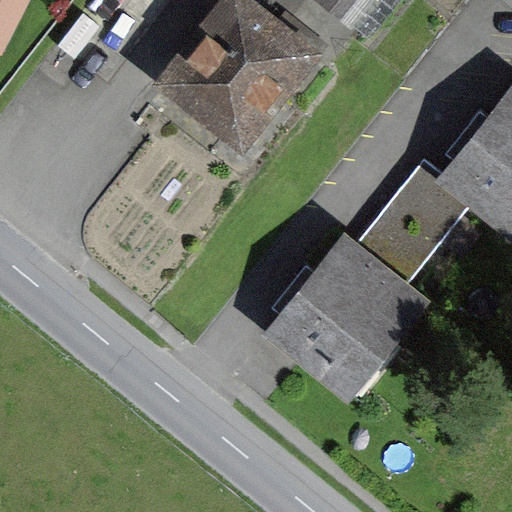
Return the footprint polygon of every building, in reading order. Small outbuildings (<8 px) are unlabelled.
[(0,0),(0,32),(16,0),(0,0)] [(240,136),(276,91),(285,98),(316,58),(241,0),(229,0),(168,78),(240,136)] [(321,0),(340,15),(351,0),(321,0)] [(511,87),(443,173),(474,198),(473,199),(511,230),(511,87)] [(428,160),(358,246),(406,284),(473,199),(474,198),(443,173),(428,160)] [(392,336),(423,297),(406,284),(358,246),(344,234),(269,329),(340,386),(384,330),(392,336)]
